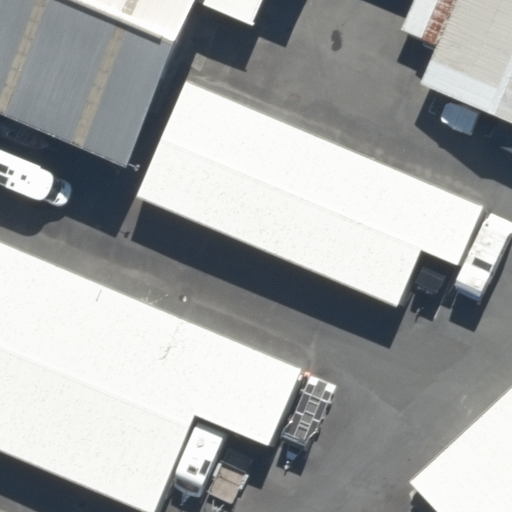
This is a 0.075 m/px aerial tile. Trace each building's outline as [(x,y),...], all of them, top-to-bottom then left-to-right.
[(203,0),(0,0),(0,142),(117,192),(203,0)] [(511,0),(469,0),(433,86),(511,118),(511,0)] [(488,213),(191,88),(143,200),(404,310),(427,256),(464,272),(488,213)] [(308,368),(0,239),(0,451),(145,511),(158,511),(199,415),(275,447),(308,368)] [(511,511),(511,397),(421,487),(446,511),(511,511)]
